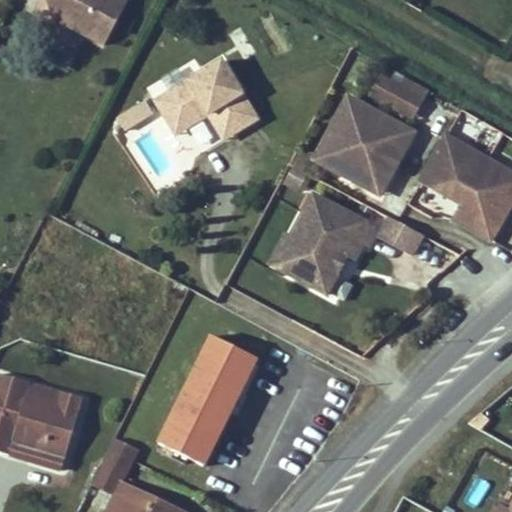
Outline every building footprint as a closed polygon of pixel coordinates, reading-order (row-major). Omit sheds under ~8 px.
[(83,32),(106,44),(129,0),(49,0),(55,18),(68,10),(88,21),(83,32)] [(68,10),(55,18),(83,32),(88,21),(68,10)] [(160,99),(174,127),(209,107),(214,115),(217,121),(227,116),(237,135),(261,121),(228,60),(160,99)] [(422,105),(379,80),(368,102),(410,126),(422,105)] [(327,168),(376,193),(385,175),(382,167),(388,156),(393,159),(400,144),(407,148),(414,132),(350,101),(336,130),(345,134),(327,168)] [(126,133),(153,118),(145,105),(118,119),(126,133)] [(174,127),(179,135),(214,115),(209,107),(174,127)] [(217,121),(227,140),(237,135),(227,116),(217,121)] [(511,172),(455,141),(430,186),(446,194),(454,192),(474,203),(463,223),(492,239),(510,208),(511,209),(511,172)] [(293,239),(303,244),(287,274),(328,296),(338,277),(325,269),(334,251),(347,259),(361,266),(379,232),(315,198),(293,239)] [(511,223),(511,209),(510,208),(492,239),(500,244),(511,223)] [(423,239),(389,219),(377,241),(412,260),(423,239)] [(273,266),(287,274),(303,244),(293,239),(289,236),(273,266)] [(325,269),(338,277),(347,259),(334,251),(325,269)] [(224,408),(233,389),(240,392),(257,358),(212,337),(196,370),(200,372),(191,389),(187,388),(158,445),(203,467),(231,411),(224,408)] [(0,374),(0,390),(26,398),(31,384),(0,374)] [(233,389),(224,408),(231,411),(239,394),(240,392),(233,389)] [(26,398),(0,390),(0,425),(0,426),(5,411),(20,416),(16,430),(12,443),(66,459),(80,414),(58,407),(26,398)] [(63,391),(58,407),(80,414),(85,398),(63,391)] [(0,426),(16,430),(20,416),(5,411),(0,426)] [(0,453),(62,472),(66,459),(12,443),(16,430),(0,426),(0,425),(0,453)] [(109,452),(131,463),(137,452),(114,442),(109,452)] [(98,511),(180,511),(152,500),(151,504),(138,498),(140,494),(121,485),(131,463),(109,452),(83,505),(98,511)] [(152,500),(140,494),(138,498),(151,504),(152,500)] [(511,511),(511,502),(509,509),(500,503),(494,511),(511,511)]
